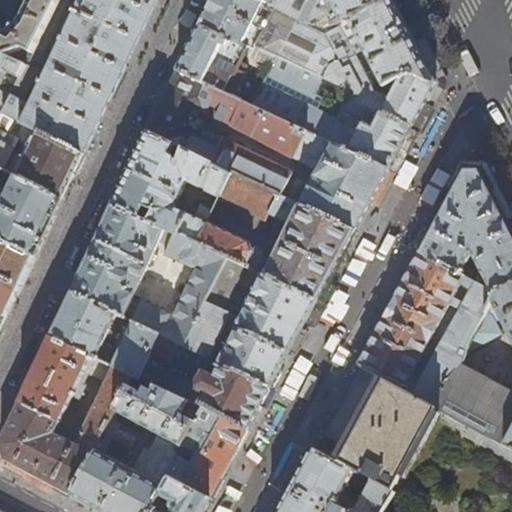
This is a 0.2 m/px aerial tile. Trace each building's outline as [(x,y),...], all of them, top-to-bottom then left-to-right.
[(59,0),(0,0),(0,54),(9,58),(10,55),(27,50),(33,53),(35,49),(59,0)] [(82,0),(30,109),(24,104),(38,74),(26,67),(20,78),(2,114),(85,156),(109,104),(121,79),(159,0),(82,0)] [(59,0),(35,49),(45,53),(71,0),(59,0)] [(270,6),(256,0),(212,0),(210,5),(203,20),(192,43),(179,71),(224,92),(247,46),(242,44),(246,37),(250,39),(253,39),(258,28),(264,32),(256,47),(280,58),(299,20),(270,6)] [(387,0),(324,33),(299,20),(280,58),(256,107),(334,145),(390,171),(399,153),(424,108),(437,84),(412,36),(393,0),(387,0)] [(272,0),(270,6),(299,20),(324,33),(387,0),(272,0)] [(0,90),(9,73),(20,78),(26,67),(27,66),(9,58),(0,54),(0,90)] [(224,92),(179,71),(164,102),(149,133),(233,173),(357,232),(372,204),(390,171),(334,145),(256,107),(224,92)] [(2,114),(1,117),(0,118),(0,168),(63,201),(68,190),(73,180),(85,156),(2,114)] [(233,173),(149,133),(136,161),(131,172),(114,206),(198,246),(209,225),(208,224),(214,210),(201,204),(194,217),(176,209),(189,182),(220,197),(221,197),(233,173)] [(63,201),(0,168),(0,240),(36,258),(51,227),(63,201)] [(446,208),(422,253),(469,278),(471,274),(464,270),(474,251),(487,280),(481,285),(497,294),(511,285),(511,229),(508,223),(481,171),(467,170),(446,208)] [(233,173),(221,197),(268,219),(271,214),(293,225),(265,277),(318,302),(336,269),(337,267),(357,232),(233,173)] [(86,266),(72,295),(118,316),(135,324),(161,337),(185,348),(227,260),(198,246),(114,206),(93,250),(86,266)] [(209,225),(198,246),(227,260),(246,268),(262,276),(266,269),(258,265),(264,254),(263,250),(258,247),(253,251),(250,244),(209,225)] [(22,287),(36,258),(0,240),(0,314),(7,318),(16,299),(22,287)] [(481,285),(469,278),(422,253),(413,270),(392,307),(372,344),(360,367),(432,406),(460,366),(464,359),(467,351),(471,340),(497,294),(481,285)] [(240,318),(225,311),(246,268),(227,260),(185,348),(271,388),(306,324),(318,302),(265,277),(264,277),(241,326),(237,324),(240,318)] [(511,285),(497,294),(471,340),(467,351),(500,334),(492,315),(498,312),(511,339),(511,285)] [(106,343),(118,316),(72,295),(64,313),(51,339),(135,378),(140,381),(161,337),(135,324),(134,326),(131,325),(128,329),(126,328),(116,348),(106,343)] [(185,348),(161,337),(140,381),(203,410),(203,409),(248,431),(259,410),(271,388),(185,348)] [(51,339),(39,365),(35,374),(1,446),(6,461),(8,462),(16,466),(50,485),(71,496),(112,421),(116,413),(135,378),(51,339)] [(511,393),(460,366),(432,406),(441,411),(505,445),(511,433),(511,393)] [(395,494),(441,411),(432,406),(360,367),(339,405),(322,436),(349,450),(341,464),(356,472),(373,481),(395,494)] [(203,410),(140,381),(135,378),(116,413),(167,441),(159,460),(149,480),(103,455),(108,444),(110,445),(121,425),(112,421),(71,496),(92,507),(100,511),(152,511),(154,509),(161,496),(171,478),(167,475),(177,457),(180,452),(203,410)] [(203,409),(203,410),(180,452),(185,454),(190,449),(194,451),(188,463),(177,457),(167,475),(171,478),(211,499),(232,460),(248,431),(203,409)] [(280,511),(385,511),(395,494),(373,481),(356,511),(348,511),(349,511),(337,505),(356,472),(341,464),(315,449),(299,478),(292,492),(281,511),(280,511)] [(203,511),(211,499),(171,478),(161,496),(173,502),(171,507),(175,509),(173,511),(159,511),(154,509),(152,511),(203,511)]
